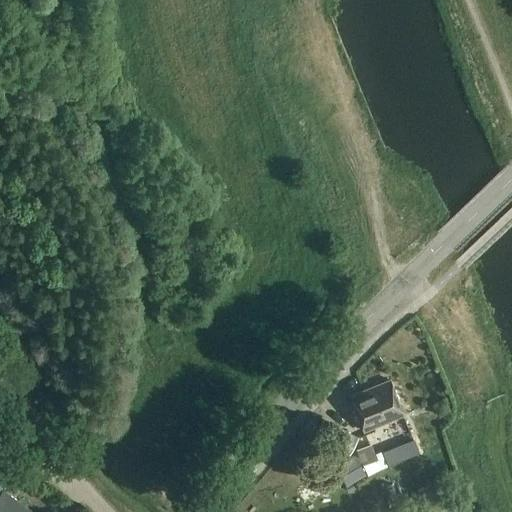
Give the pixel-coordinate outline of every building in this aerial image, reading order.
[(364,430),(404,414),(399,402),(399,398),(398,395),(396,393),(390,379),(350,396),(364,430)] [(446,402),(435,407),(440,418),(451,413),(446,402)] [(347,458),(358,437),(324,418),(312,439),(347,458)] [(404,457),(395,439),(380,446),(389,464),(404,457)] [(363,463),(377,458),(371,443),(356,449),(362,464),(363,463)] [(377,458),(363,463),(368,475),(387,465),(384,455),(377,458)] [(355,456),(334,468),(348,493),(355,490),(352,484),(367,476),(355,456)] [(34,511),(0,485),(0,511),(34,511)]
